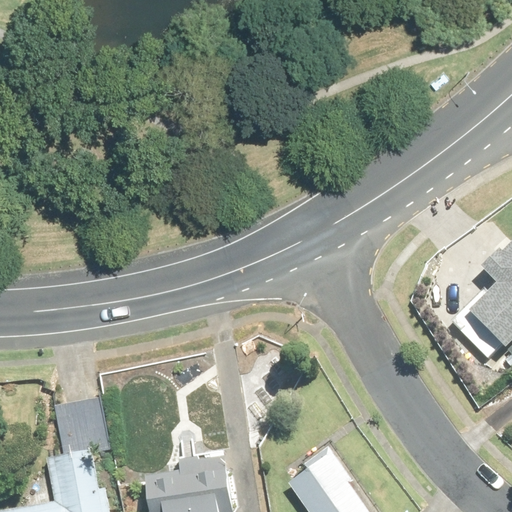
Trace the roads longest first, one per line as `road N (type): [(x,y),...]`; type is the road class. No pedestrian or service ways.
road 1 (residential): [(503,511),(438,448),(300,242)]
road 2 (tertiary): [(0,314),(70,310),(179,286),(300,242)]
road 3 (tertiary): [(300,242),(397,183),(511,90)]
